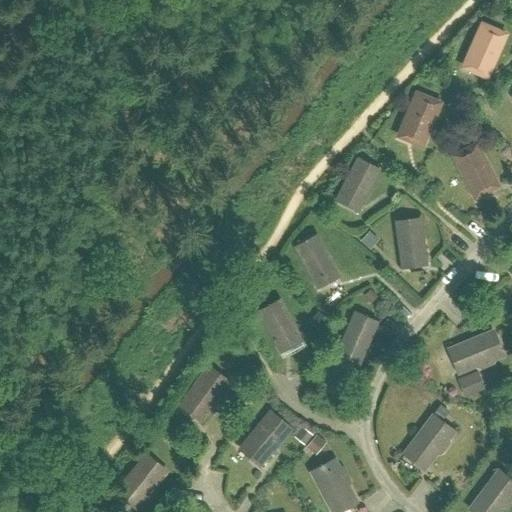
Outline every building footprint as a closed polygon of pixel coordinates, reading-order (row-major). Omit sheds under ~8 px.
[(504,40),(478,28),(461,66),(488,78),(504,40)] [(396,133),(425,146),(445,103),(417,89),(396,133)] [(476,144),(449,157),(471,201),(497,187),(476,144)] [(380,171),(356,159),(334,201),(358,214),(380,171)] [(395,224),(401,268),(430,266),(423,220),(395,224)] [(293,250),(315,291),(340,278),(317,237),(293,250)] [(279,351),(300,341),(280,299),(259,309),(279,351)] [(381,322),(355,313),(333,366),(359,375),(381,322)] [(457,382),(508,361),(495,330),(444,351),(457,382)] [(208,368),(179,406),(204,425),(233,387),(208,368)] [(399,452),(424,472),(459,431),(434,410),(399,452)] [(272,415),(241,454),(261,470),(292,431),(272,415)] [(320,452),(327,439),(316,433),(309,445),(320,452)] [(170,476),(142,452),(114,483),(142,508),(170,476)] [(355,492),(337,461),(313,475),(331,506),(355,492)] [(504,511),(511,502),(511,481),(498,470),(467,511),(504,511)]
